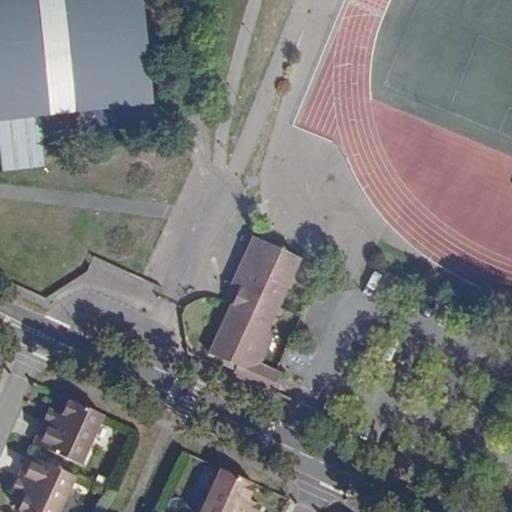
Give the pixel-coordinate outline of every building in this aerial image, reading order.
[(138,0),(0,0),(0,115),(41,111),(43,135),(82,131),(80,106),(150,99),(138,0)] [(299,258),(253,237),(242,261),(249,264),(239,289),(235,297),(209,354),(236,366),(232,374),(270,392),(279,374),(258,364),(270,336),(265,333),(299,258)] [(249,264),(242,261),(231,285),(239,289),(249,264)] [(76,461),(98,413),(69,400),(62,416),(58,414),(55,422),(45,418),(34,441),(76,461)] [(48,410),(45,418),(55,422),(58,414),(48,410)] [(27,511),(52,511),(71,475),(28,455),(17,479),(26,484),(22,493),(26,495),(20,508),(27,511)] [(246,500),(254,484),(226,471),(206,511),(248,511),(252,502),(246,500)] [(13,489),(22,493),(26,484),(17,479),(13,489)] [(260,506),(252,502),(248,511),(256,511),(258,510),(260,506)]
